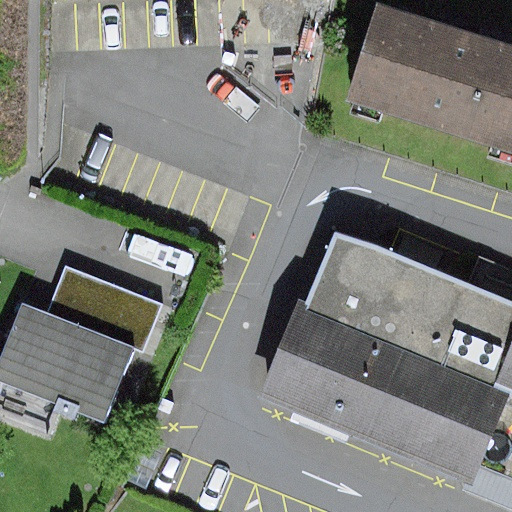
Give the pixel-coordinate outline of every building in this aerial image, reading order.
[(511,48),(380,8),(352,100),(511,148),(511,48)] [(268,395),(505,494),(511,496),(511,302),(379,247),(335,233),(268,395)] [(111,339),(129,292),(66,268),(48,314),(111,339)] [(48,314),(23,305),(0,364),(0,382),(58,406),(55,413),(59,414),(74,420),(77,413),(106,424),(135,351),(144,354),(163,306),(129,292),(111,339),(48,314)] [(58,406),(0,382),(0,420),(49,439),(59,414),(55,413),(58,406)]
